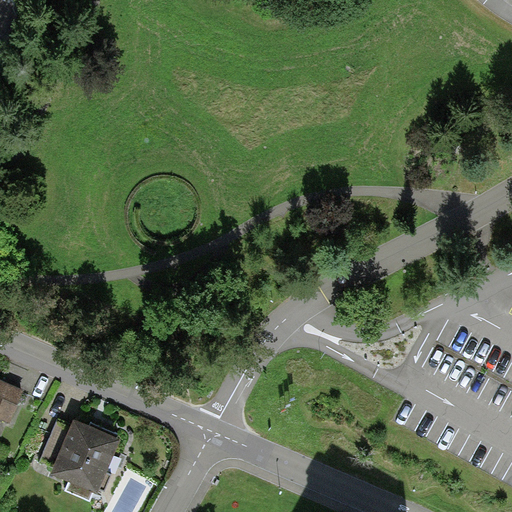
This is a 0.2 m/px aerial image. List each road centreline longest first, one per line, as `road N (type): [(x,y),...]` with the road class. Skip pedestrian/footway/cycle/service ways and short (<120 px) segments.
road 1 (residential): [(0,341),(210,435)]
road 2 (residential): [(210,435),(388,511)]
